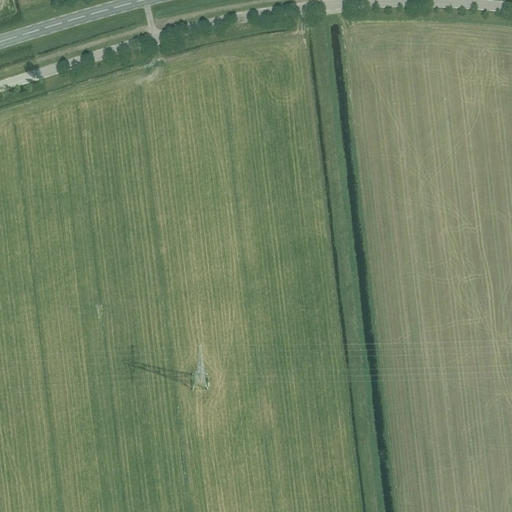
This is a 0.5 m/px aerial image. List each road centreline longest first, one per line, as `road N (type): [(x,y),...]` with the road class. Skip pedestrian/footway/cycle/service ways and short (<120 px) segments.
road 1 (unclassified): [(0,87),(241,17),(346,6),(511,10)]
road 2 (primary): [(151,0),(0,45)]
